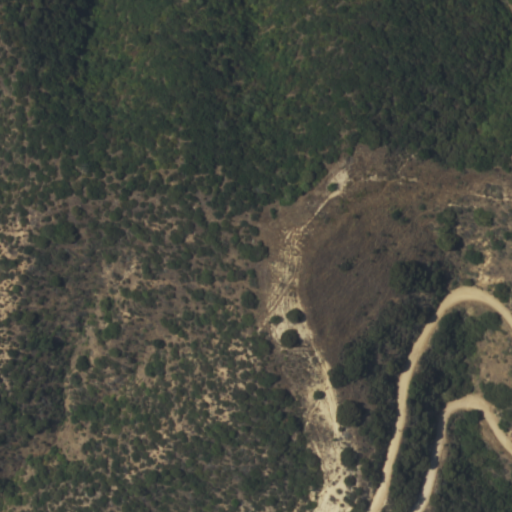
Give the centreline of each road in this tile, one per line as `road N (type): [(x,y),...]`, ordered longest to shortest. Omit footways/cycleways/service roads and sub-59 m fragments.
road 1 (track): [(366,511),(432,325),(457,293),(493,298),(511,324)]
road 2 (track): [(407,511),(434,469),(447,412),(460,403),(480,402),(511,448)]
